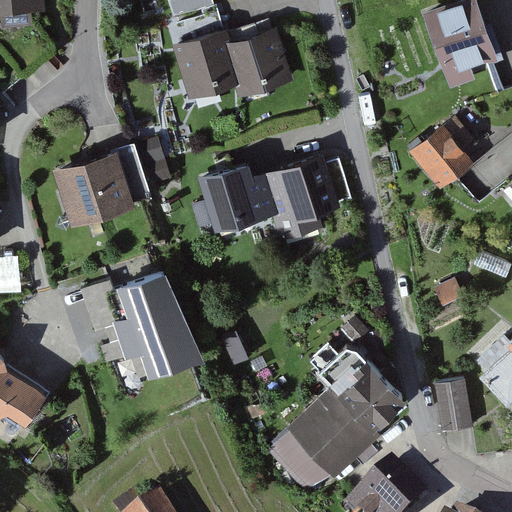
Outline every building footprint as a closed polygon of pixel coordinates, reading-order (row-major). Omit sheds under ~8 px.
[(0,0),(0,16),(0,17),(1,27),(32,24),(31,10),(44,9),(43,0),(0,0)] [(173,0),(176,12),(215,1),(214,0),(173,0)] [(476,0),(464,0),(424,15),(450,89),(475,81),(471,70),(498,60),(476,0)] [(272,26),(225,40),(237,78),(241,89),(288,74),(272,26)] [(223,35),(180,48),(194,92),(237,78),(225,40),(223,35)] [(442,125),(410,149),(437,183),(468,159),(442,125)] [(135,205),(153,199),(135,144),(111,151),(113,155),(118,154),(135,205)] [(318,210),(339,204),(338,200),(351,195),(338,155),(324,159),(322,152),(264,170),(278,213),(285,236),(323,224),(318,210)] [(79,227),(136,209),(135,205),(118,154),(113,155),(61,172),(79,227)] [(248,162),(200,178),(218,232),(278,213),(264,170),(252,174),(248,162)] [(0,253),(0,290),(24,289),(21,252),(0,253)] [(115,288),(125,316),(111,321),(124,358),(138,354),(147,378),(201,359),(162,272),(115,288)] [(111,321),(125,316),(115,288),(111,277),(80,288),(94,327),(111,321)] [(511,344),(482,374),(511,404),(511,344)] [(363,360),(279,442),(318,482),(402,400),(363,360)] [(0,434),(14,444),(46,396),(0,362),(0,434)] [(465,379),(437,383),(443,429),(471,425),(465,379)] [(404,511),(428,488),(392,453),(346,499),(356,508),(352,511),(404,511)] [(163,511),(155,499),(135,511),(163,511)] [(476,511),(456,502),(452,510),(445,506),(441,511),(476,511)]
